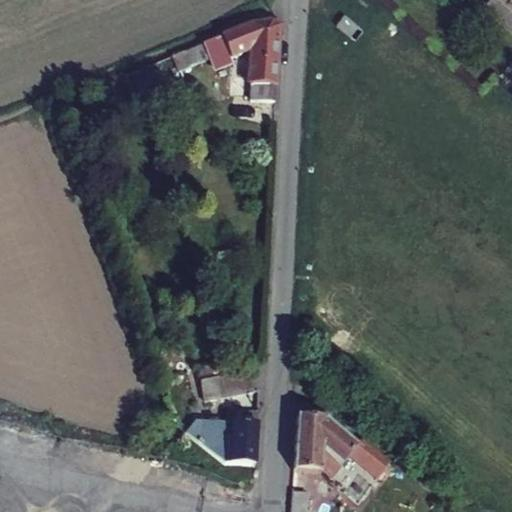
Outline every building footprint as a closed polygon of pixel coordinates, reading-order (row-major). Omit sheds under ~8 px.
[(280,86),(283,35),(272,22),(247,21),(201,37),(207,53),(223,48),(225,56),(242,50),(246,62),(250,62),(248,84),(280,86)] [(207,53),(201,37),(166,49),(172,65),(207,53)] [(240,398),(238,379),(198,384),(201,404),(240,398)] [(259,467),(262,427),(237,426),(235,446),(213,427),(210,430),(194,417),(184,427),(230,466),(259,467)] [(361,449),(325,419),(301,418),(297,469),(323,470),(354,457),(385,483),(396,470),(365,444),(361,449)] [(290,494),(289,511),(305,511),(306,494),(290,494)]
